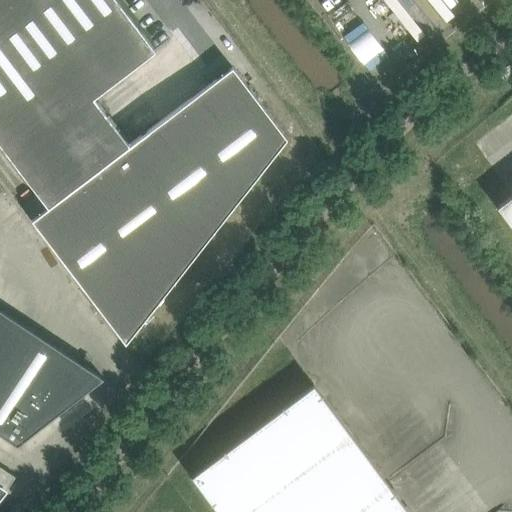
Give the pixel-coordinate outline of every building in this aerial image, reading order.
[(0,0),(0,143),(49,207),(32,220),(126,343),(287,138),(233,67),(130,145),(93,98),(155,51),(118,0),(0,0)] [(511,194),(508,197),(506,194),(505,195),(507,198),(497,206),(511,226),(511,194)] [(0,307),(0,434),(21,448),(104,377),(0,307)] [(410,511),(314,384),(192,475),(218,511),(410,511)] [(0,493),(2,494),(3,495),(5,492),(15,478),(0,467),(0,493)]
